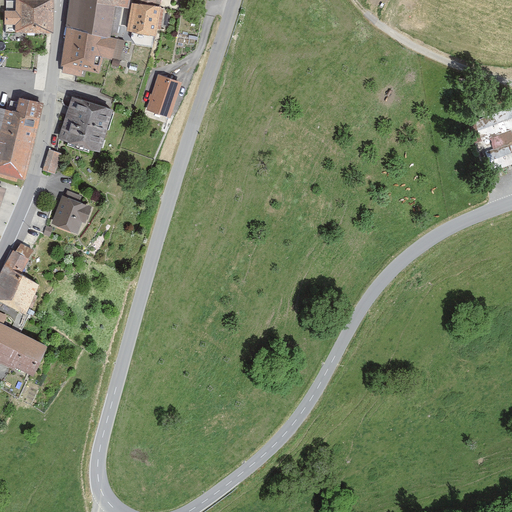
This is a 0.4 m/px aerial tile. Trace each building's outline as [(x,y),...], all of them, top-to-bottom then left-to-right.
[(51,34),(51,0),(18,0),(18,11),(8,11),(8,25),(18,25),(17,34),(51,34)] [(104,1),(103,0),(73,0),(70,27),(114,36),(118,4),(104,1)] [(165,9),(135,4),(130,31),(160,37),(165,9)] [(114,36),(70,27),(64,75),(83,78),(84,71),(102,74),(105,58),(116,60),(121,37),(114,36)] [(174,117),(185,80),(162,73),(151,110),(174,117)] [(47,102),(21,97),(19,110),(0,106),(0,179),(19,184),(20,178),(28,181),(47,102)] [(119,111),(76,97),(63,136),(106,150),(119,111)] [(511,130),(511,107),(472,121),(479,142),(511,130)] [(498,171),(511,166),(511,143),(491,151),(498,171)] [(64,153),(51,150),(45,171),(58,175),(64,153)] [(0,216),(9,188),(0,185),(0,216)] [(68,196),(66,195),(56,224),(83,234),(87,222),(92,223),(98,207),(83,201),(85,196),(70,191),(68,196)] [(37,250),(24,244),(19,252),(16,250),(8,263),(0,282),(0,299),(31,314),(45,282),(29,273),(35,259),(33,258),(37,250)] [(0,363),(2,357),(41,373),(54,343),(8,325),(12,316),(0,311),(0,363)]
